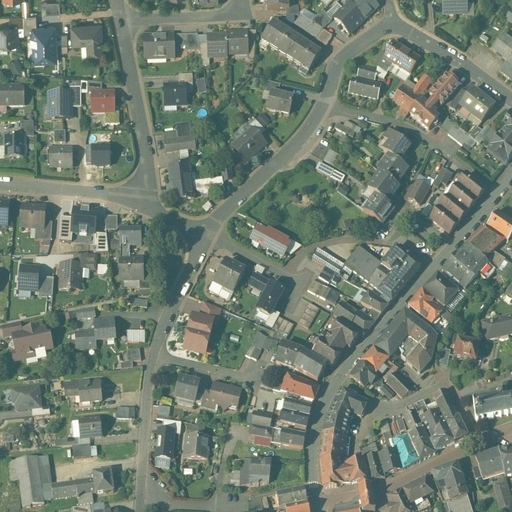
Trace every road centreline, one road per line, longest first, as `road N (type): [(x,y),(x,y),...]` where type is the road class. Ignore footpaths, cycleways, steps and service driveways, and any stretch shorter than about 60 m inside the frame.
road 1 (residential): [(205,236),(296,143),(344,56),(386,28),(406,31),(511,101)]
road 2 (tertiary): [(318,511),(314,436),(329,392),(511,174)]
road 3 (residential): [(138,511),(149,369),(205,236)]
road 4 (residential): [(120,20),(147,176),(140,201)]
road 5 (residential): [(0,184),(140,201)]
road 6 (residential): [(120,20),(228,15),(240,0)]
